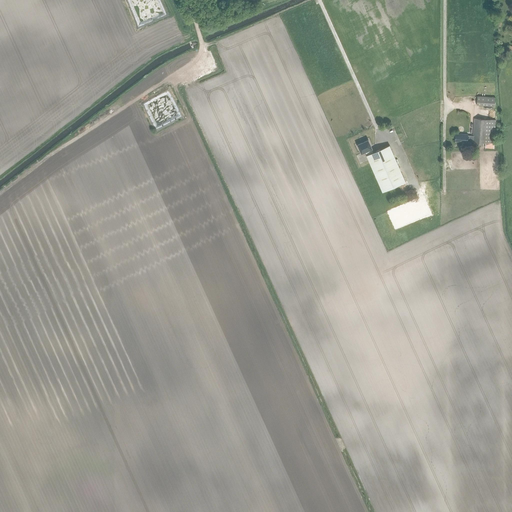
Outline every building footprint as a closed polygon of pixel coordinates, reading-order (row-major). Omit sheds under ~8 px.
[(150,104),(169,94),(167,91),(148,101),(150,104)] [(476,105),(494,107),(495,97),(476,96),(476,105)] [(184,117),(178,102),(173,104),(175,108),(174,109),(178,120),(184,117)] [(493,149),(494,143),(495,120),(474,119),(473,136),(468,136),(468,135),(462,134),(462,135),(455,134),(455,142),(467,143),(467,142),(473,142),(473,145),(482,145),(482,143),(485,143),(485,148),(493,149)] [(393,129),(396,139),(403,136),(400,127),(393,129)] [(365,152),(383,192),(406,182),(389,145),(373,153),(371,149),(372,149),(368,140),(358,145),(358,146),(357,146),(359,150),(360,149),(361,153),(365,152)]
